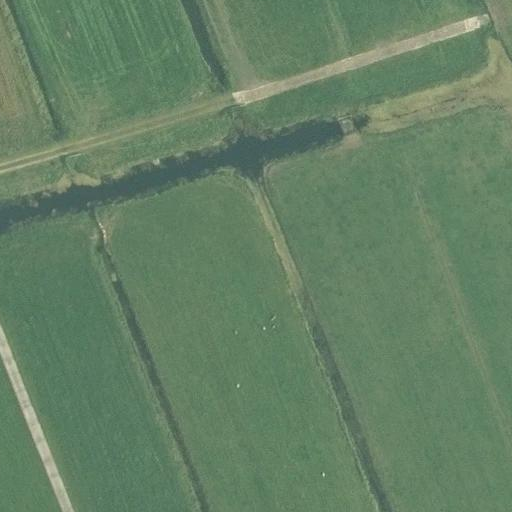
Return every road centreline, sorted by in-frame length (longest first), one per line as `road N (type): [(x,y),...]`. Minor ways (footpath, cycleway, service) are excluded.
road 1 (track): [(511,21),(503,12),(237,100),(42,129),(0,148)]
road 2 (track): [(0,337),(67,511)]
